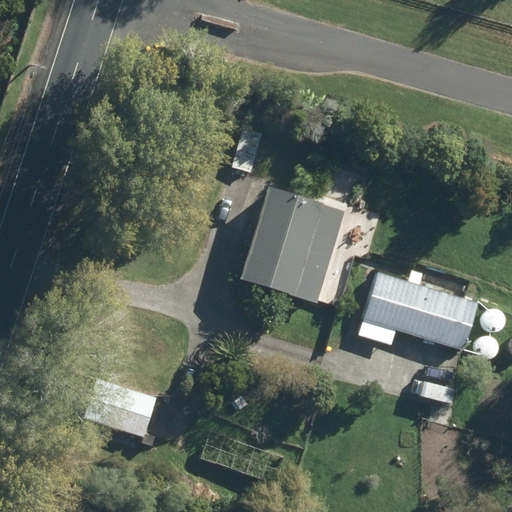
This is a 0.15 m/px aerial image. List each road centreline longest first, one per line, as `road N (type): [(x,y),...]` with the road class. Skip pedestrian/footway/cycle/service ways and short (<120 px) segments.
road 1 (residential): [(511,98),(161,0)]
road 2 (unknown): [(5,280),(165,305),(343,353)]
road 3 (tertiary): [(98,0),(0,298)]
